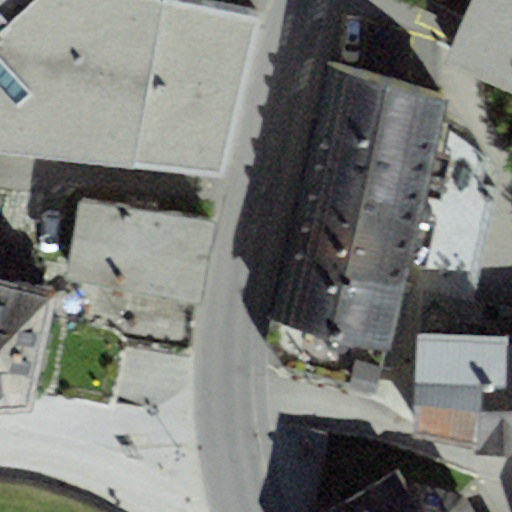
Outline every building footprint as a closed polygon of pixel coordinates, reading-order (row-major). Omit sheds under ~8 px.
[(0,0),(0,154),(224,179),(260,21),(164,0),(0,0)] [(511,0),(473,0),(445,65),(511,95),(511,0)] [(450,98),(328,68),(310,141),(432,171),(450,98)] [(432,171),(310,141),(291,214),(413,244),(432,171)] [(66,280),(199,302),(212,223),(79,201),(66,280)] [(413,244),(291,214),(273,287),(275,287),(395,317),(413,244)] [(0,414),(33,412),(55,294),(0,281),(0,414)] [(395,317),(275,287),(263,334),(284,367),(377,390),(395,317)] [(506,334),(417,335),(415,437),(477,450),(478,456),(511,456),(511,343),(509,344),(506,334)] [(472,511),(464,497),(406,485),(398,471),(326,511),(472,511)]
